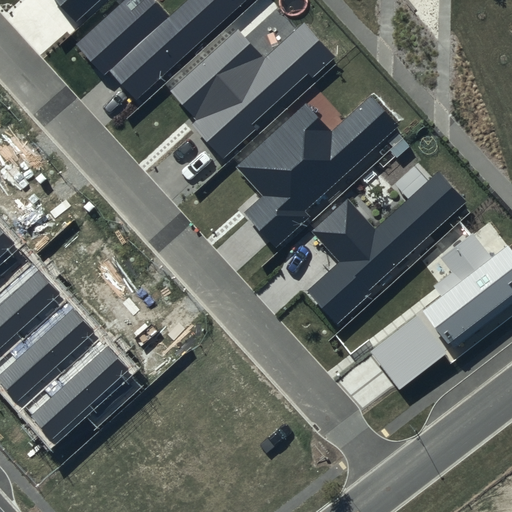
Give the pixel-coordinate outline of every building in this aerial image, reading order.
[(54,0),(75,22),(100,0),(54,0)] [(154,0),(126,0),(77,45),(104,76),(109,71),(135,100),(247,0),(187,0),(169,16),(154,0)] [(238,29),(170,91),(197,120),(192,124),(224,159),(258,128),(253,123),(307,73),(312,78),(336,56),(304,21),(264,57),(238,29)] [(306,104),(238,166),(264,195),(244,213),(276,248),(310,216),(306,212),(399,126),(371,95),(331,132),(306,104)] [(347,201),(313,232),(340,261),(306,292),(337,325),(371,294),(368,291),(465,201),(438,172),(374,230),(347,201)] [(0,257),(15,244),(0,227),(0,257)] [(511,251),(507,245),(422,311),(449,345),(511,296),(511,251)] [(0,306),(0,349),(61,294),(40,271),(0,306)] [(0,375),(0,382),(17,401),(94,332),(73,309),(0,375)] [(417,315),(371,351),(400,389),(447,353),(417,315)] [(31,416),(52,439),(129,369),(108,346),(31,416)]
